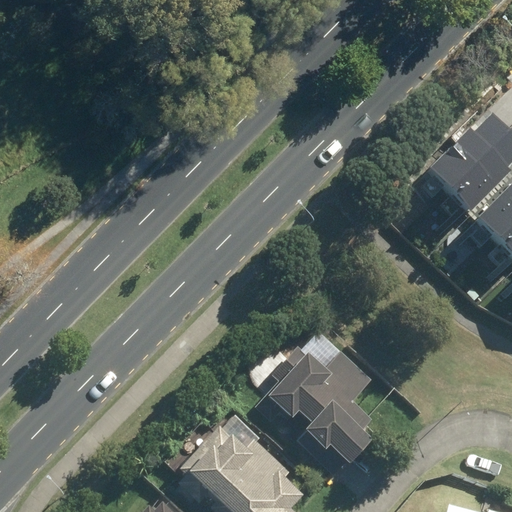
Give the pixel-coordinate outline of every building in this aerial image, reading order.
[(440,191),(497,136),(482,120),(462,140),(458,136),(421,171),(440,191)] [(460,212),(497,176),(492,171),(511,152),(511,151),(497,136),(440,191),(460,212)] [(489,242),(511,219),(511,188),(511,190),(506,185),(469,222),(489,242)] [(341,406),(361,383),(330,356),(316,373),(289,350),(264,378),(267,381),(250,401),(253,403),(247,411),(264,425),(270,418),(275,422),(281,415),(292,425),(282,435),(288,440),(285,444),(325,479),(357,443),(363,448),(372,437),(359,426),(361,424),(341,406)] [(234,452),(206,428),(167,471),(169,473),(166,475),(171,480),(166,486),(189,507),(196,499),(204,507),(202,509),(205,511),(283,511),(295,497),(276,480),(281,475),(244,442),(234,452)] [(511,511),(511,504),(467,495),(463,511),(511,511)] [(160,511),(150,503),(141,511),(140,511),(135,507),(130,511),(160,511)]
